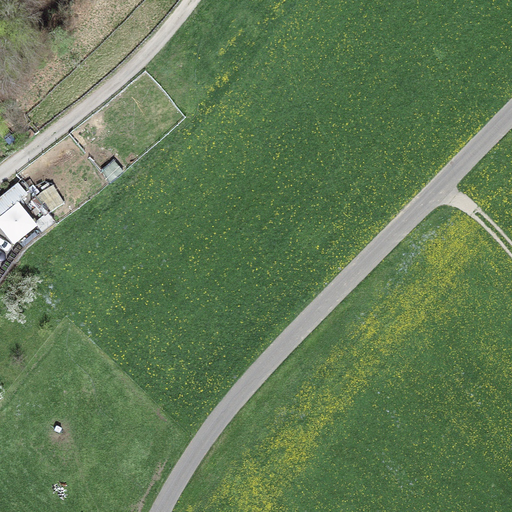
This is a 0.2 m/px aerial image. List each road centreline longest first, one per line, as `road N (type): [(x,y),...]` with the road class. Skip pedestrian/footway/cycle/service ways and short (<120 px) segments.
road 1 (unclassified): [(159,511),(242,389),(511,111)]
road 2 (track): [(193,0),(160,44),(0,183)]
